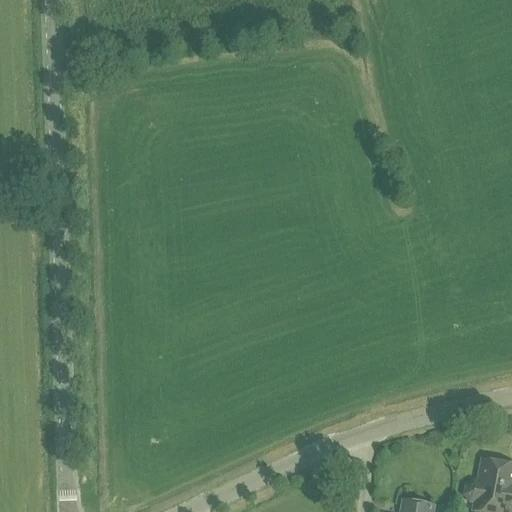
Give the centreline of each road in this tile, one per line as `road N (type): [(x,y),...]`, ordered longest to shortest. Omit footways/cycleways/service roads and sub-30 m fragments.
road 1 (unclassified): [(66,511),(50,0)]
road 2 (unclassified): [(182,511),(336,443),(511,395)]
